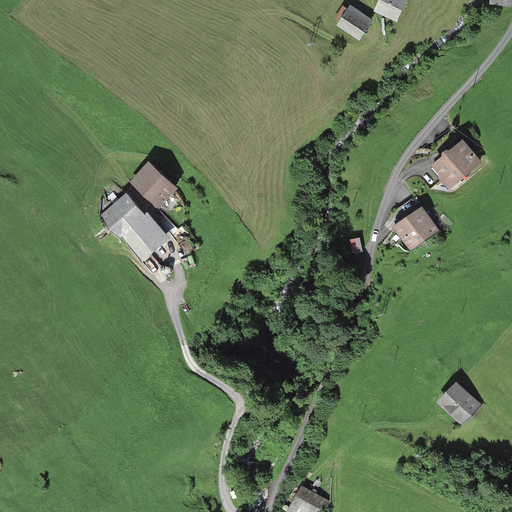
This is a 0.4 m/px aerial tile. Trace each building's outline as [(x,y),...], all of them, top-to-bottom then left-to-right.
[(407,0),(379,0),(374,12),(398,23),(407,0)] [(352,5),(337,26),(361,41),(374,21),(352,5)] [(440,179),(451,190),(484,164),(464,140),(452,150),(448,150),(444,154),(444,157),(433,166),(440,175),(440,179)] [(134,183),(159,206),(177,187),(151,164),(134,183)] [(128,193),(100,215),(120,238),(122,237),(144,264),(172,239),(149,212),(147,215),(128,193)] [(423,210),(396,229),(410,249),(437,229),(423,210)] [(361,238),(351,240),(354,254),(363,252),(361,238)] [(458,382),(438,403),(461,425),(482,405),(458,382)] [(303,486),(287,511),(319,511),(321,508),(325,510),(330,501),(303,486)]
